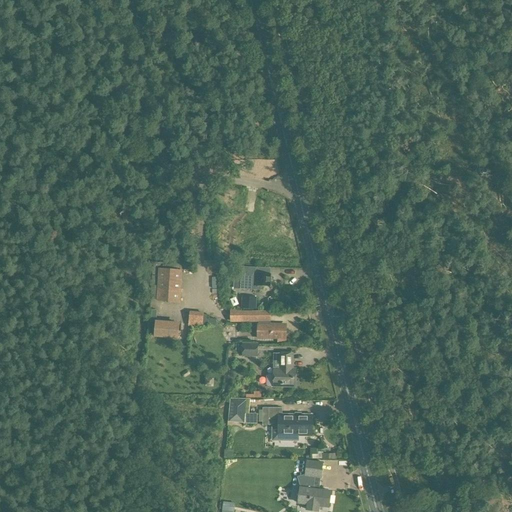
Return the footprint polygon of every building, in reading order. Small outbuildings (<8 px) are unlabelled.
[(270,286),(271,275),(251,274),(251,267),(242,267),(241,289),(262,290),(263,286),(270,286)] [(179,302),(181,271),(161,270),(159,300),(179,302)] [(256,309),(257,298),(243,297),(242,308),(256,309)] [(258,338),(285,339),(285,325),(269,325),(268,325),(268,321),(270,321),(270,311),(231,311),(231,320),(259,320),(259,324),(258,324),(258,325),(258,338)] [(203,315),(190,314),(189,326),(203,328),(203,315)] [(178,338),(179,325),(179,324),(157,322),(156,336),(178,338)] [(258,357),(259,343),(242,343),(242,357),(258,357)] [(294,369),(294,353),(280,353),(280,354),(274,354),(274,368),(274,375),(268,375),(267,376),(267,385),(268,386),(273,386),(273,387),(297,387),(297,386),(299,385),(300,380),(297,379),(297,369),(294,369)] [(249,415),(249,410),(246,409),(247,400),(235,399),(233,421),(245,423),(246,414),(249,415)] [(263,425),(274,425),(273,442),(298,442),(298,435),(312,436),(312,415),(278,415),(278,408),(263,408),(263,425)] [(225,450),(224,459),(234,459),(234,450),(225,450)] [(306,474),(305,475),(299,477),(300,488),(299,488),(297,503),(307,504),(306,510),(319,511),(320,506),(329,507),(331,491),(315,489),(316,477),(321,477),(322,472),(323,462),(308,460),(306,474)] [(229,503),(230,501),(224,500),(224,502),(220,502),(219,508),(222,508),(221,511),(228,511),(229,510),(231,510),(232,504),(229,503)]
